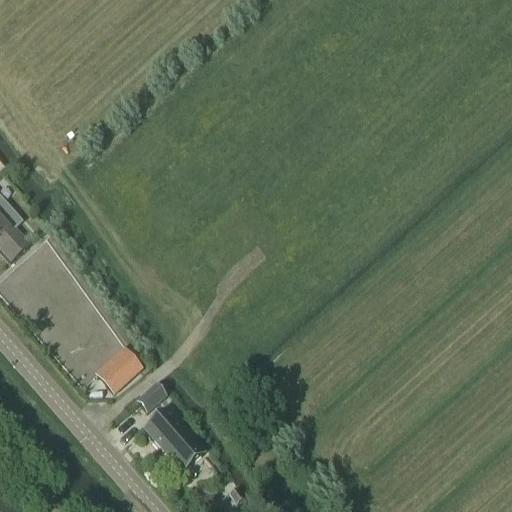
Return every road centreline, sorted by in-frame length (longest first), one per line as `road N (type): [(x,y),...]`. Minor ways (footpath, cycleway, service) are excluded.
road 1 (track): [(259,255),(177,363),(89,433)]
road 2 (tertiary): [(158,511),(0,331)]
